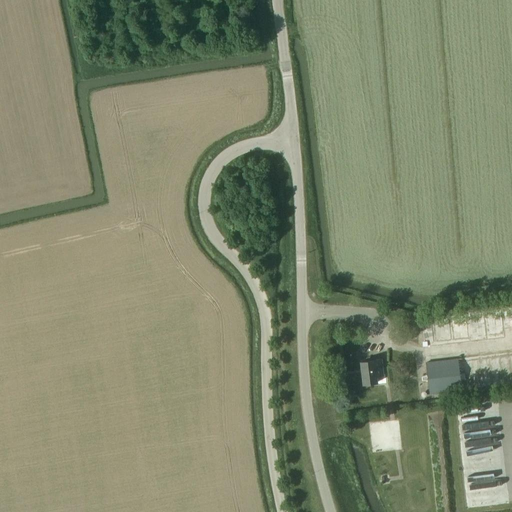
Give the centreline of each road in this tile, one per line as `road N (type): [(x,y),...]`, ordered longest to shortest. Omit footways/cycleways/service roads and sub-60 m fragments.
road 1 (unclassified): [(281,511),(267,422),(264,315),(249,275),(209,228),(204,202),(208,176),(225,156),(294,140)]
road 2 (unclassified): [(331,511),(306,403),(294,140)]
road 3 (unclassified): [(294,140),(279,0)]
